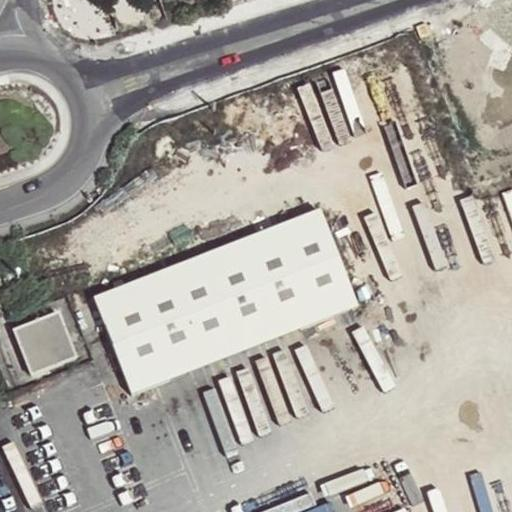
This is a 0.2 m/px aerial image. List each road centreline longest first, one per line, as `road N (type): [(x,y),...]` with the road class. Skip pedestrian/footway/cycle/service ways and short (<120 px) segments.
road 1 (primary): [(90,143),(134,101),(425,0)]
road 2 (primary): [(328,0),(209,38),(62,64)]
